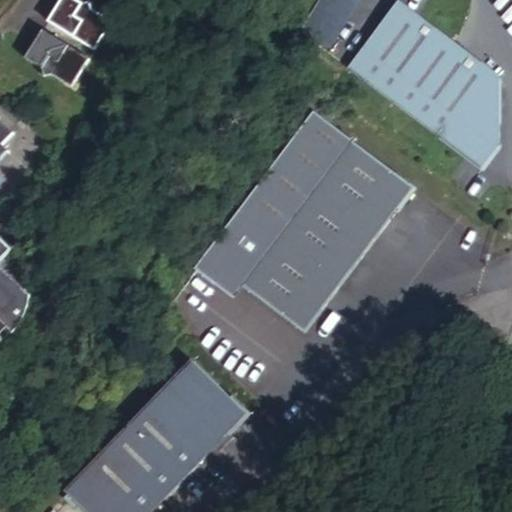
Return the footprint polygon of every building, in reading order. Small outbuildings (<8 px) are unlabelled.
[(63,15),(54,29),(95,55),(107,34),(102,19),(71,0),(64,0),(57,12),(63,15)] [(330,51),(360,0),(323,0),(302,35),(330,51)] [(401,6),(351,71),(454,150),(455,148),(477,119),(502,119),(504,84),(401,6)] [(49,26),(54,29),(63,15),(57,12),(49,26)] [(43,34),(35,47),(40,51),(49,37),(43,34)] [(40,51),(35,47),(26,62),(62,85),(79,80),(90,63),(49,37),(40,51)] [(502,150),(502,119),(477,119),(455,148),(486,172),(502,150)] [(0,161),(8,153),(2,146),(12,134),(0,122),(0,161)] [(247,292),(306,337),(416,194),(356,148),(247,292)] [(0,240),(0,268),(13,253),(0,240)] [(0,352),(7,346),(1,341),(9,333),(16,339),(19,336),(27,322),(31,311),(32,300),(0,268),(0,352)] [(76,511),(157,511),(246,420),(191,367),(63,499),(76,511)]
